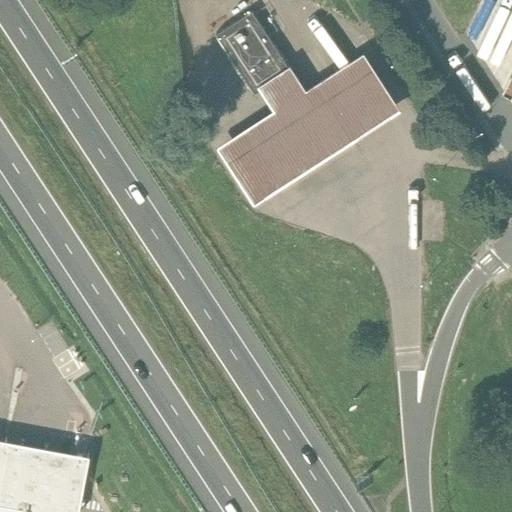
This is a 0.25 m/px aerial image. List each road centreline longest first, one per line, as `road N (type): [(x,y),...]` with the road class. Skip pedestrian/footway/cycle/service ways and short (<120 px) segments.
road 1 (motorway): [(335,511),(0,0)]
road 2 (motorway): [(0,147),(239,511)]
